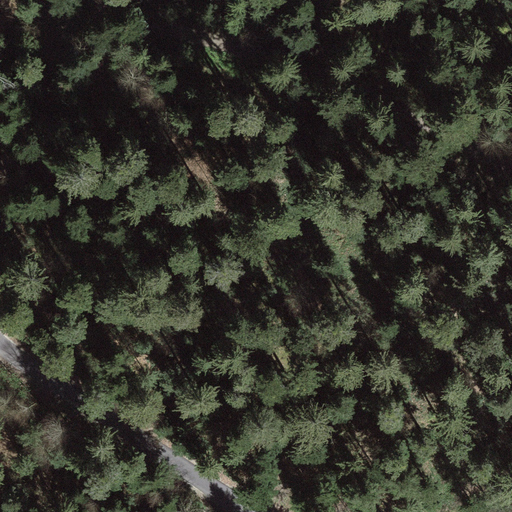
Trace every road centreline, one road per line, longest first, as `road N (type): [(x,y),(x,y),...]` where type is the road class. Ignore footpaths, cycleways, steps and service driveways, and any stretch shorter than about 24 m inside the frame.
road 1 (track): [(114,0),(286,52),(511,164)]
road 2 (unclassified): [(0,345),(255,511)]
